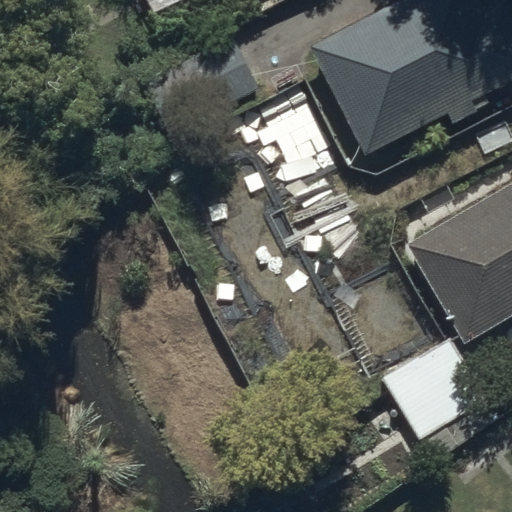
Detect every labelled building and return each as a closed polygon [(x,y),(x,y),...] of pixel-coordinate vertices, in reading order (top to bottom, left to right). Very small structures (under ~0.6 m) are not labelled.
[(139,0),(148,20),(194,0),(139,0)] [(470,0),(427,0),(314,57),(366,162),(446,122),(452,134),(478,121),(473,111),(511,91),(511,27),(504,11),(482,22),(470,0)] [(259,96),(230,41),(141,89),(170,143),(259,96)] [(511,192),(408,251),(464,350),(511,323),(511,192)] [(384,381),(421,443),(442,430),(452,448),(491,425),(481,408),(485,406),(448,343),(384,381)]
